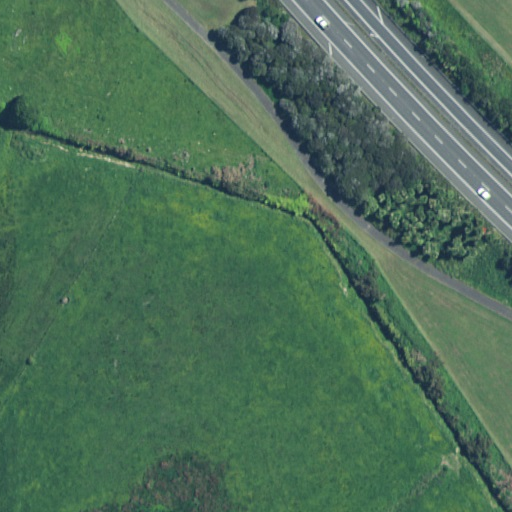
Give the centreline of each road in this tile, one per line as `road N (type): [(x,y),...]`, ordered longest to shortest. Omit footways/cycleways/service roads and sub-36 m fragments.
road 1 (motorway): [(511,210),(309,0)]
road 2 (motorway): [(359,0),(511,163)]
